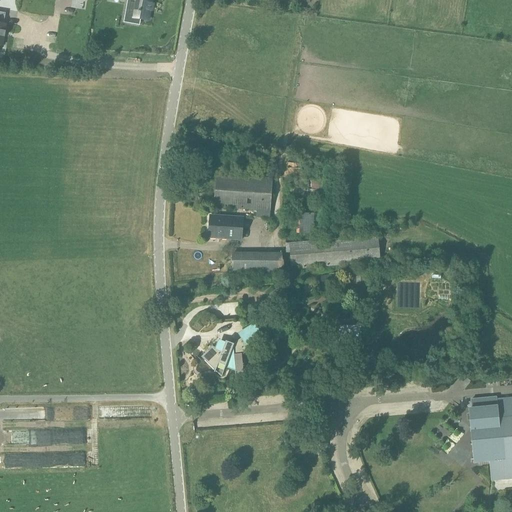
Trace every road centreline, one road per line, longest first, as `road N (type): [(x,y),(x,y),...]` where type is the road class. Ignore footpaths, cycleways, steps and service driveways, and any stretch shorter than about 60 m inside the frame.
road 1 (unclassified): [(181,511),(158,202),(190,0)]
road 2 (unknown): [(171,416),(344,409),(511,385)]
road 3 (unknown): [(0,395),(169,393)]
